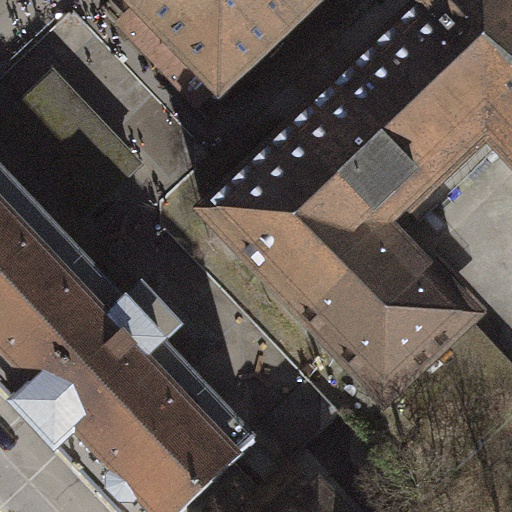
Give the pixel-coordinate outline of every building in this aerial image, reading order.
[(129,0),(219,97),(319,0),(129,0)] [(385,401),(390,396),(466,325),(476,318),(392,224),(489,137),(511,163),(511,0),(436,0),(202,207),(385,401)] [(0,373),(131,511),(176,511),(252,440),(249,437),(184,369),(201,352),(78,222),(140,163),(53,71),(0,120),(0,373)] [(466,325),(390,396),(419,426),(495,356),(466,325)] [(511,405),(511,373),(495,356),(419,426),(452,462),(511,405)] [(342,511),(319,487),(293,511),(342,511)]
